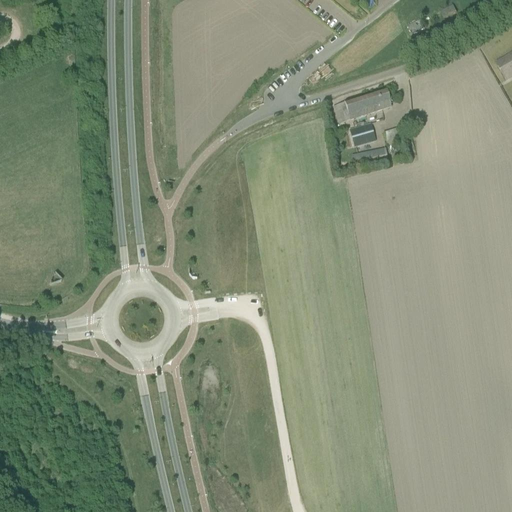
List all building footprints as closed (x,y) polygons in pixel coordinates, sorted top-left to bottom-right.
[(444,19),(456,14),(453,6),(440,12),(444,19)] [(411,35),(423,29),(420,21),(407,27),(411,35)] [(506,82),(511,77),(511,54),(496,64),(506,82)] [(391,109),(388,101),(385,91),(333,108),(338,125),(391,109)] [(368,125),(367,126),(367,125),(360,126),(360,127),(349,131),(351,139),(352,139),(355,149),(374,144),(373,139),(372,140),(368,125)] [(385,151),(351,158),(354,170),(387,163),(385,151)]
